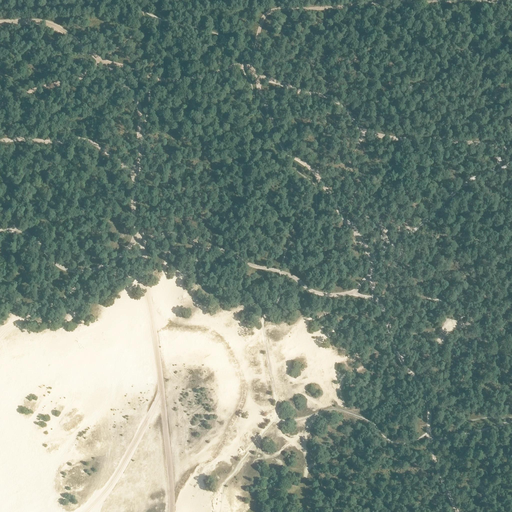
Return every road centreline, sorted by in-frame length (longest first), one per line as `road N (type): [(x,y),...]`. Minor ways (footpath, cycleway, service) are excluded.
road 1 (track): [(427,433),(425,393),(389,338),(370,256),(318,178),(279,142),(251,66),(262,20),(273,10),(511,0)]
road 2 (track): [(172,511),(133,208),(137,102),(54,24),(0,22)]
road 3 (track): [(0,230),(24,232),(68,270),(102,267),(132,243),(178,235),(310,290),(379,302)]
road 4 (track): [(0,352),(11,344),(88,341),(135,312),(154,327),(206,330),(222,340),(243,383),(242,405),(227,436),(171,472)]
road 5 (track): [(242,66),(331,98),(373,134),(511,149)]
road 6 (track): [(0,103),(102,62),(166,81),(242,66)]
road 7 (track): [(311,511),(305,477),(316,414),(348,374),(395,348)]
road 8 (track): [(370,256),(475,177),(511,162)]
road 9 (track): [(252,447),(307,470),(411,442)]
road 10 (track): [(0,141),(85,140),(135,177)]
road 11 (track): [(162,391),(125,466),(84,511)]
